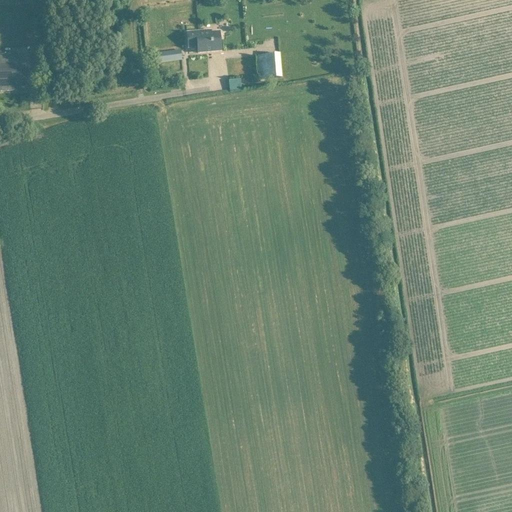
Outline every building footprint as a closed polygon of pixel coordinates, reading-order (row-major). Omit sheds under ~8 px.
[(197,55),(222,53),(220,32),(212,33),(211,31),(186,33),(188,50),(197,49),(197,55)] [(181,51),(151,55),(152,64),(182,60),(181,51)] [(280,54),(257,56),(259,80),(282,78),(280,54)] [(0,64),(0,92),(21,92),(21,64),(0,64)] [(237,93),(248,93),(248,83),(236,83),(237,93)]
